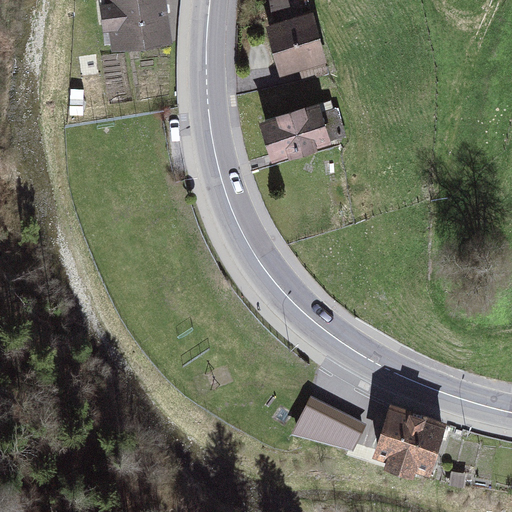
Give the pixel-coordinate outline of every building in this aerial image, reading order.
[(171,47),(162,0),(110,0),(120,56),(171,47)] [(285,73),(336,56),(321,12),(271,28),(285,73)] [(284,158),(342,142),(330,99),(272,115),(284,158)] [(269,177),(297,170),(294,157),(266,164),(269,177)] [(307,409),(290,440),(326,459),(343,428),(307,409)] [(384,410),(368,450),(428,473),(444,434),(384,410)]
